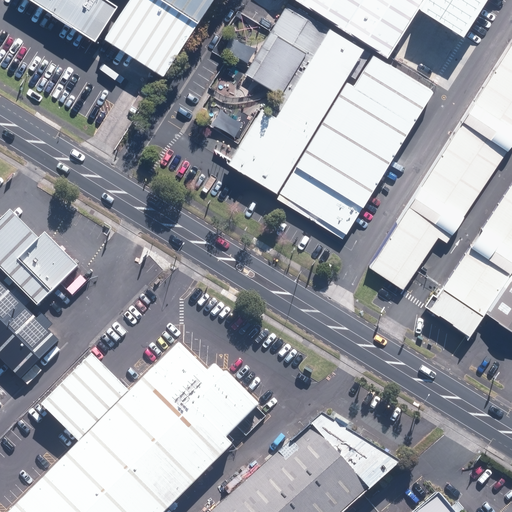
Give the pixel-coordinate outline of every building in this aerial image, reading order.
[(213,0),(37,0),(99,39),(121,3),(115,0),(130,0),(108,36),(167,73),(213,0)] [(367,47),(291,0),(290,0),(272,31),(247,72),(288,97),(278,112),(298,124),(280,153),(297,163),(367,47)] [(423,0),(291,0),(367,47),(386,59),(423,0)] [(227,46),(224,51),(232,53),(244,59),(249,63),(251,57),(255,51),(261,47),(251,46),(241,40),(231,33),(230,37),(227,46)] [(511,41),(368,266),(404,289),(440,234),(449,240),(511,141),(511,41)] [(367,47),(297,163),(320,178),(342,190),(364,204),(436,88),(386,59),(367,47)] [(227,72),(222,77),(229,79),(234,82),(242,86),(250,94),(254,87),(262,82),(255,79),(245,74),(237,68),(231,60),(230,65),(227,72)] [(230,105),(221,106),(229,109),(239,114),(243,117),(246,120),(250,116),(255,113),(259,111),(260,109),(259,107),(255,103),(251,95),(248,98),(240,102),(230,105)] [(229,163),(279,193),(297,163),(280,153),(298,124),(278,112),(265,104),(229,163)] [(215,118),(211,122),(220,126),(231,132),(236,138),(240,127),(245,121),(236,118),(228,113),(221,106),(220,111),(215,118)] [(297,163),(279,193),(302,207),(320,178),(297,163)] [(320,178),(302,207),(323,220),(342,190),(320,178)] [(511,271),(511,188),(432,312),(470,337),(511,271)] [(342,190),(323,220),(345,234),(364,204),(342,190)] [(17,211),(0,227),(0,269),(38,308),(76,271),(17,211)] [(38,308),(0,269),(0,366),(20,387),(69,340),(38,308)] [(511,277),(486,317),(511,333),(511,277)] [(163,511),(257,422),(183,345),(135,392),(81,444),(9,511),(163,511)] [(45,407),(81,444),(135,392),(99,355),(45,407)] [(346,511),(403,462),(324,414),(213,511),(346,511)] [(407,511),(444,511),(429,494),(407,511)]
